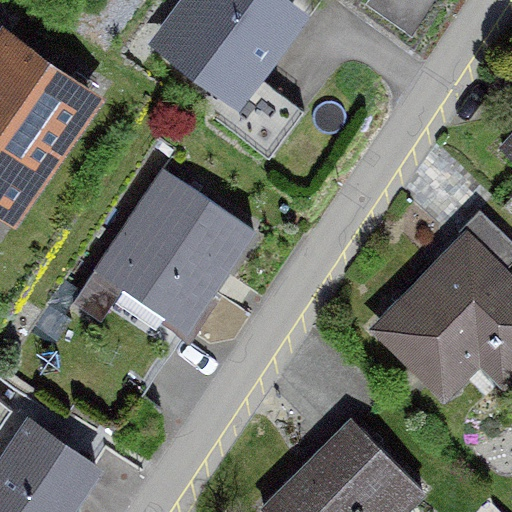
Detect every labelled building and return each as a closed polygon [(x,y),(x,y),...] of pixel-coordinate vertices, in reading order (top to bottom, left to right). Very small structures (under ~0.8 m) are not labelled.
[(296,13),(278,0),(192,0),(163,40),(234,92),(215,118),(269,157),(305,109),(253,71),(296,13)] [(91,96),(8,38),(0,48),(0,196),(14,206),(91,96)] [(511,138),(503,148),(511,156),(511,138)] [(96,267),(137,295),(92,361),(143,395),(254,228),(163,167),(96,267)] [(459,230),(468,239),(383,326),(445,387),(491,339),(511,359),(511,282),(500,271),(511,258),(511,241),(479,209),(459,230)] [(64,511),(96,465),(30,420),(0,464),(0,511),(64,511)] [(398,511),(422,488),(361,426),(331,457),(323,450),(265,509),(267,511),(398,511)]
